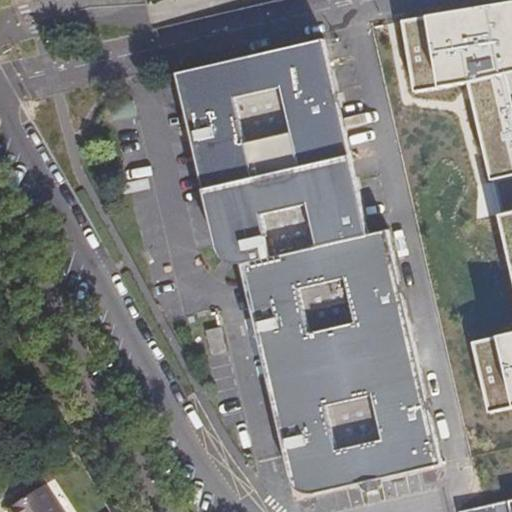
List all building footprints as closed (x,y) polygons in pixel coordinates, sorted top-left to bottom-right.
[(511,1),(401,20),(412,86),(467,74),(511,265),(511,331),(474,342),(488,412),(511,406),(511,1)] [(304,495),(311,496),(356,487),(357,495),(362,499),(367,500),(372,499),(376,495),(378,490),(377,483),(443,470),(386,232),(369,235),(322,41),(176,74),(179,88),(215,242),(217,251),(221,257),(226,262),(233,264),(240,263),(244,283),(280,441),(289,479),(293,486),(297,491),(304,495)] [(423,183),(428,210),(448,207),(444,180),(423,183)] [(217,329),(204,331),(210,358),(223,356),(217,329)] [(67,511),(52,487),(15,508),(16,511),(67,511)] [(511,511),(511,499),(456,511),(511,511)]
